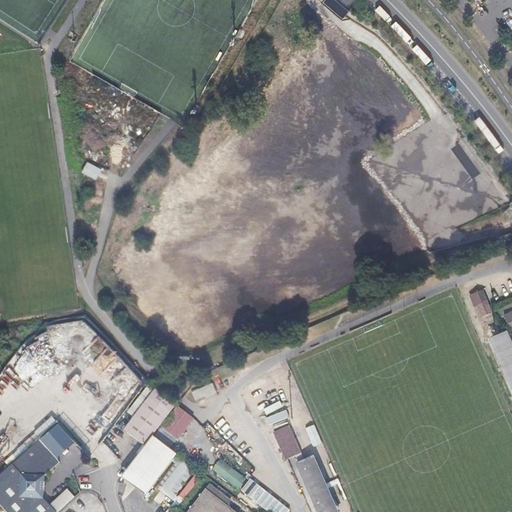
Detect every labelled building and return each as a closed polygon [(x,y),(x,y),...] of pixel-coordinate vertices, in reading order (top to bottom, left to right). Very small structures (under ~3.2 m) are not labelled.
[(86,161),(82,172),(96,178),(100,167),(86,161)] [(482,315),(490,311),(481,290),(472,294),(477,304),(482,315)] [(482,315),(477,304),(473,306),(479,320),(492,314),(490,311),(482,315)] [(69,335),(84,331),(85,332),(91,331),(87,316),(48,326),(50,333),(67,329),(69,335)] [(511,348),(504,330),(501,331),(483,339),(511,404),(511,348)] [(55,368),(50,336),(37,338),(37,343),(26,344),(27,354),(17,355),(19,366),(13,367),(14,374),(55,368)] [(144,446),(152,435),(175,406),(155,390),(123,430),(142,445),(138,450),(141,451),(144,446)] [(178,407),(162,428),(176,439),(192,418),(178,407)] [(269,424),(289,417),(287,410),(266,417),(269,424)] [(338,511),(313,456),(304,460),(288,426),(272,433),(285,461),(295,456),(298,462),(295,464),(316,511),(338,511)] [(144,493),(169,461),(174,455),(175,453),(152,435),(144,446),(141,451),(125,474),(123,477),(144,493)] [(40,437),(0,472),(0,503),(7,511),(57,511),(41,494),(45,474),(61,460),(40,437)] [(174,455),(169,461),(171,462),(153,485),(172,500),(175,495),(174,494),(193,469),(174,455)] [(220,458),(212,468),(238,488),(246,478),(220,458)] [(187,479),(192,483),(200,473),(195,469),(187,479)] [(234,511),(203,487),(183,511),(234,511)]
